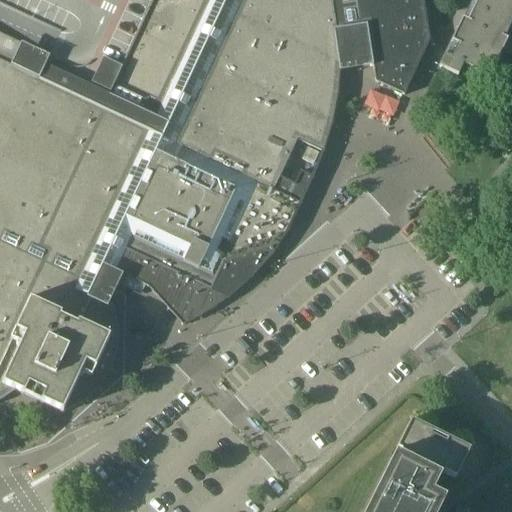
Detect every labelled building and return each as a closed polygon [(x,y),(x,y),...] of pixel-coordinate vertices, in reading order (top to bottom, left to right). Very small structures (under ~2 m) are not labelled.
[(0,0),(0,401),(14,391),(20,394),(23,395),(40,403),(62,414),(82,404),(99,390),(111,371),(117,350),(118,328),(112,306),(109,304),(121,278),(122,276),(146,288),(167,311),(182,327),(199,318),(228,300),(252,279),(271,256),(288,232),(300,205),(312,179),(299,173),(293,186),(280,179),(297,142),(322,154),(323,152),(332,124),(337,95),(339,74),(373,69),(375,83),(404,96),(429,42),(427,27),(426,23),(422,0),(0,0)] [(511,0),(469,0),(437,67),(456,76),(461,65),(485,77),(511,19),(511,0)] [(365,102),(393,115),(400,100),(372,87),(365,102)] [(451,161),(429,134),(424,138),(446,165),(451,161)] [(238,363),(253,349),(244,339),(229,352),(238,363)] [(438,511),(443,502),(430,495),(441,474),(454,480),(468,452),(410,423),(396,451),(414,460),(411,465),(394,456),(365,511),(438,511)]
